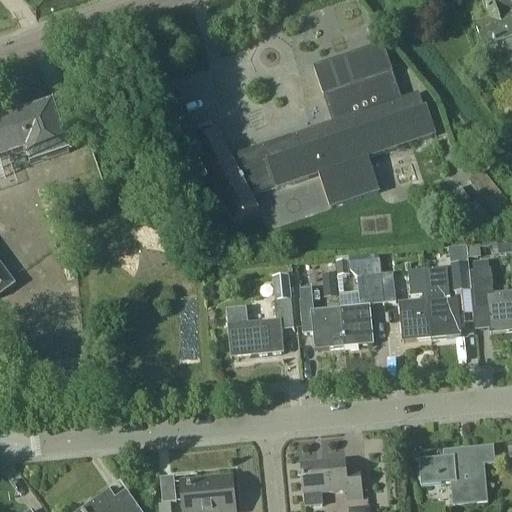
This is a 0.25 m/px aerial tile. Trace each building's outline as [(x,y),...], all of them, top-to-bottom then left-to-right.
[(511,0),(480,0),(488,24),(475,29),(483,52),(504,45),(509,60),(511,58),(511,0)] [(311,68),(328,127),(224,157),(218,134),(196,140),(220,225),(261,213),(256,196),(315,179),(325,211),(382,194),(371,157),(434,139),(421,94),(400,100),(393,74),(387,75),(379,48),(311,68)] [(0,294),(12,287),(0,270),(0,160),(24,153),(29,166),(68,153),(52,105),(0,122),(0,294)] [(460,189),(452,195),(462,208),(470,201),(460,189)] [(497,244),(499,257),(511,255),(511,245),(511,243),(497,244)] [(480,246),(468,247),(469,260),(481,259),(480,246)] [(365,308),(383,306),(380,277),(378,261),(349,264),(350,273),(357,280),(362,280),(365,308)] [(336,264),(338,279),(349,277),(348,263),(336,264)] [(470,292),(467,264),(449,266),(452,294),(470,292)] [(489,264),(473,265),(474,274),(475,274),(490,273),(489,264)] [(424,273),(432,342),(460,339),(457,299),(432,302),(432,297),(443,296),(441,272),(424,273)] [(511,334),(511,295),(493,297),(491,272),(490,273),(475,274),(474,274),(473,274),(476,312),(487,311),(489,337),(511,334)] [(432,342),(424,273),(407,275),(410,299),(422,298),(422,303),(398,305),(402,345),(432,342)] [(380,277),(383,306),(395,304),(392,276),(380,277)] [(290,299),(289,285),(288,277),(271,278),(272,286),(274,301),(276,323),(247,326),(246,311),(226,313),(228,329),(230,354),(254,351),(255,359),(284,356),(283,341),(276,342),(275,334),(294,332),(290,299)] [(338,301),(337,289),(323,290),(325,302),(338,301)] [(344,350),(340,311),(313,314),(312,304),(319,303),(318,295),(312,296),(312,291),(299,293),(301,304),(299,304),(302,337),(312,336),(314,353),(344,350)] [(369,308),(340,311),(344,350),(373,348),(369,308)] [(450,485),(452,509),(488,505),(484,468),(495,467),(493,448),(443,453),(444,460),(418,463),(421,488),(450,485)] [(346,476),(344,462),(301,466),(304,498),(305,510),(323,508),(322,496),(346,493),(347,502),(362,501),(359,475),(346,476)] [(177,504),(174,479),(160,480),(162,506),(158,506),(158,511),(170,511),(170,505),(177,504)] [(180,484),(182,511),(234,511),(232,479),(180,484)] [(115,501),(109,492),(80,511),(139,511),(126,493),(115,501)]
